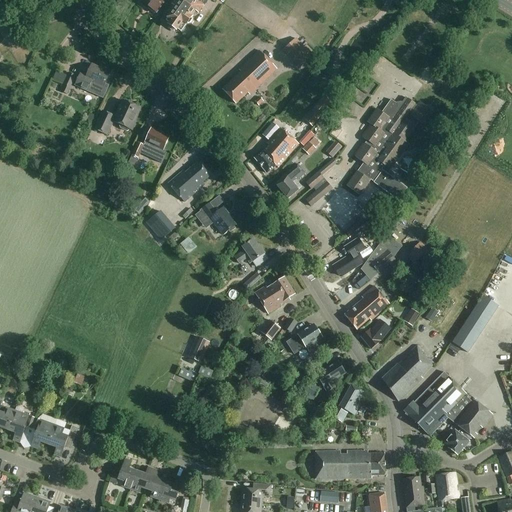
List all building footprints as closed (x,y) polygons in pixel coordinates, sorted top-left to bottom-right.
[(140,4),(145,7),(146,6),(149,8),(148,9),(154,14),(155,12),(156,13),(163,4),(165,0),(141,0),(140,2),(141,2),(140,4)] [(176,0),(173,6),(175,7),(167,19),(168,19),(166,22),(169,24),(168,25),(169,26),(171,29),(175,31),(176,31),(177,31),(178,30),(181,32),(187,24),(190,25),(192,20),(191,18),(192,17),(196,11),(198,13),(207,0),(212,0),(214,1),(214,0),(176,0)] [(295,59),(292,61),(300,69),(313,56),(295,38),(283,51),(287,55),(289,53),(295,59)] [(250,96),(277,69),(259,51),(238,71),(240,73),(222,90),(236,105),(248,94),(250,96)] [(105,85),(110,73),(92,65),(86,77),(80,74),(75,86),(88,91),(88,90),(96,93),(97,96),(101,98),(104,97),(108,88),(107,85),(105,85)] [(69,73),(60,92),(67,95),(75,77),(69,73)] [(43,75),(40,83),(46,86),(50,78),(43,75)] [(259,106),(263,102),(259,97),(255,101),(259,106)] [(324,97),(311,113),(318,119),(331,104),(324,97)] [(404,143),(415,128),(418,122),(423,126),(432,113),(419,103),(417,106),(405,98),(402,103),(401,102),(397,103),(396,104),(391,101),(381,114),(376,110),(367,123),(371,126),(362,138),(370,144),(368,147),(365,144),(355,158),(363,164),(357,173),(356,172),(346,187),(359,196),(370,181),(373,183),(398,201),(406,189),(381,170),(384,166),(390,171),(408,146),(404,143)] [(134,122),(140,109),(122,101),(114,118),(102,112),(94,130),(107,136),(113,122),(120,126),(119,127),(120,129),(126,132),(128,131),(129,130),(132,131),(136,122),(134,122)] [(301,104),(288,124),(296,130),(310,110),(301,104)] [(96,116),(89,113),(86,121),(92,124),(96,116)] [(137,143),(132,156),(138,158),(141,151),(145,152),(143,155),(151,159),(156,147),(163,151),(169,137),(151,129),(143,146),(137,143)] [(278,169),(299,145),(280,129),(267,144),(269,146),(263,152),(255,159),(267,174),(275,167),(278,169)] [(333,159),(342,148),(335,142),(325,153),(333,159)] [(309,143),(302,150),(309,156),(315,149),(309,143)] [(134,165),(137,158),(132,156),(128,163),(134,165)] [(212,175),(200,162),(185,174),(183,171),(168,184),(184,203),(205,185),(203,183),(212,175)] [(298,190),(301,187),(295,181),(304,173),(297,164),(284,175),(286,177),(275,185),(288,200),(298,191),(298,190)] [(319,173),(306,183),(311,190),(324,180),(319,173)] [(326,183),(305,201),(310,207),(332,189),(326,183)] [(205,230),(214,223),(223,235),(236,226),(228,216),(229,215),(223,208),(216,214),(209,204),(199,211),(200,212),(195,216),(205,230)] [(193,212),(190,209),(182,217),(185,220),(193,212)] [(175,229),(160,211),(146,223),(161,241),(175,229)] [(361,218),(345,232),(349,237),(365,223),(361,218)] [(370,281),(378,274),(395,260),(388,251),(395,242),(386,235),(361,270),(370,281)] [(188,255),(195,249),(186,239),(180,245),(188,255)] [(244,250),(238,255),(234,258),(239,265),(246,260),(249,264),(252,262),(253,263),(254,262),(257,266),(267,260),(263,255),(264,255),(259,247),(258,247),(253,240),(243,248),(244,250)] [(411,252),(426,265),(434,255),(420,243),(411,252)] [(340,275),(342,277),(359,266),(351,254),(332,266),(339,276),(340,275)] [(228,284),(234,291),(245,282),(239,274),(228,284)] [(257,274),(246,283),(251,288),(261,279),(257,274)] [(294,295),(284,279),(267,289),(265,287),(255,294),(268,315),(288,302),(287,300),(294,295)] [(371,322),(390,305),(374,287),(361,298),(363,300),(344,316),(357,331),(369,320),(371,322)] [(482,297),(453,343),(468,352),(497,307),(482,297)] [(410,309),(403,322),(412,327),(419,314),(410,309)] [(432,309),(426,319),(431,322),(438,313),(432,309)] [(294,328),(297,324),(290,319),(284,328),(283,329),(291,333),(294,328)] [(260,332),(269,339),(261,350),(266,354),(274,343),(271,341),(280,329),(269,321),(260,332)] [(380,340),(389,329),(381,322),(372,333),(370,331),(361,338),(371,350),(381,342),(380,340)] [(305,348),(306,348),(307,349),(311,355),(311,356),(320,350),(315,342),(322,338),(317,331),(314,325),(311,328),(305,331),(305,330),(297,335),(297,336),(291,340),(286,343),(294,355),(299,352),(305,348)] [(196,337),(187,357),(200,363),(209,343),(196,337)] [(382,380),(397,402),(422,379),(421,377),(434,365),(416,347),(382,380)] [(317,378),(327,393),(335,388),(331,383),(345,374),(338,362),(324,371),(325,373),(317,378)] [(210,380),(212,374),(200,369),(198,375),(210,380)] [(178,376),(193,383),(196,376),(181,370),(178,376)] [(439,426),(452,413),(458,419),(454,424),(458,427),(476,403),(473,400),(471,402),(467,398),(468,397),(448,377),(444,373),(414,404),(412,403),(403,411),(429,436),(439,426)] [(81,387),(84,378),(77,375),(73,384),(81,387)] [(310,384),(305,393),(315,398),(319,389),(310,384)] [(354,416),(366,396),(351,387),(340,407),(336,405),(329,415),(342,423),(348,412),(354,416)] [(0,427),(7,430),(15,411),(0,406),(0,405),(1,403),(0,402),(0,427)] [(476,403),(458,427),(461,429),(458,433),(454,431),(444,444),(448,448),(457,456),(462,449),(463,449),(469,442),(468,441),(471,437),(473,439),(476,435),(475,434),(480,427),(482,428),(492,415),(476,403)] [(13,440),(19,443),(23,433),(29,435),(31,429),(35,419),(29,417),(30,414),(23,411),(22,414),(15,411),(7,430),(15,433),(13,440)] [(40,442),(48,445),(55,426),(35,419),(31,429),(36,431),(30,447),(38,449),(40,442)] [(55,426),(48,445),(56,448),(54,455),(60,458),(67,439),(73,441),(77,429),(71,426),(67,437),(61,435),(64,429),(55,426)] [(506,477),(511,475),(511,451),(499,457),(506,477)] [(367,454),(367,452),(347,452),(347,456),(340,456),(340,452),(315,453),(315,480),(371,479),(371,476),(384,476),(384,454),(367,454)] [(122,487),(131,490),(137,472),(129,469),(131,462),(125,460),(121,470),(115,468),(110,483),(116,485),(118,480),(124,482),(122,487)] [(141,488),(147,490),(154,470),(148,468),(145,475),(137,472),(131,490),(139,494),(141,488)] [(150,498),(159,501),(165,482),(157,479),(160,472),(154,470),(147,490),(152,492),(150,498)] [(437,502),(459,499),(458,492),(455,492),(454,486),(456,485),(455,473),(434,476),(437,502)] [(165,482),(159,501),(168,504),(170,499),(175,501),(183,481),(176,478),(174,485),(165,482)] [(421,488),(420,478),(402,480),(406,508),(425,506),(423,488),(421,488)] [(242,489),(241,503),(261,505),(261,497),(269,498),(270,485),(253,484),(252,490),(242,489)] [(339,493),(321,492),(320,502),(338,504),(339,493)] [(14,505),(10,511),(31,511),(36,498),(24,494),(23,497),(20,506),(14,504),(14,505)] [(368,496),(370,511),(386,511),(384,494),(368,496)] [(106,502),(112,505),(114,499),(108,496),(106,502)] [(31,511),(53,511),(54,510),(55,508),(49,507),(50,503),(37,499),(36,498),(31,511)] [(470,511),(469,498),(466,498),(460,499),(461,511),(470,511)] [(511,511),(511,501),(510,501),(510,500),(497,502),(498,511),(511,511)] [(260,511),(261,505),(241,503),(240,511),(260,511)]
